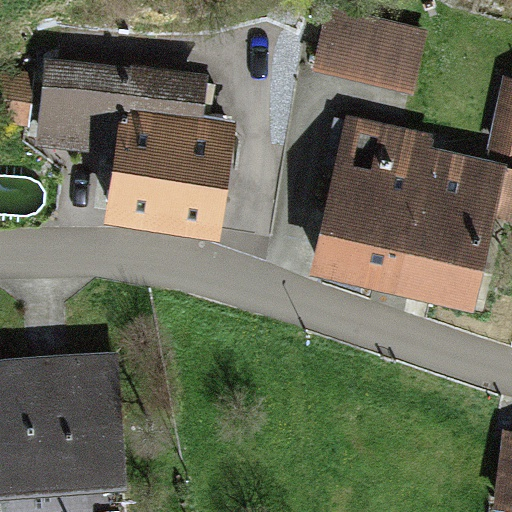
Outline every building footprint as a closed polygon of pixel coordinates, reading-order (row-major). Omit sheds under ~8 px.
[(419,42),(321,22),(312,65),(410,86),(419,42)] [(212,80),(56,52),(41,133),(130,149),(121,198),(212,214),(230,117),(206,113),(212,80)] [(511,82),(498,80),(489,146),(511,149),(511,82)] [(498,162),(345,129),(315,265),(468,298),(498,162)] [(113,351),(0,355),(0,476),(117,472),(113,351)] [(511,430),(498,430),(496,501),(511,500),(511,430)]
